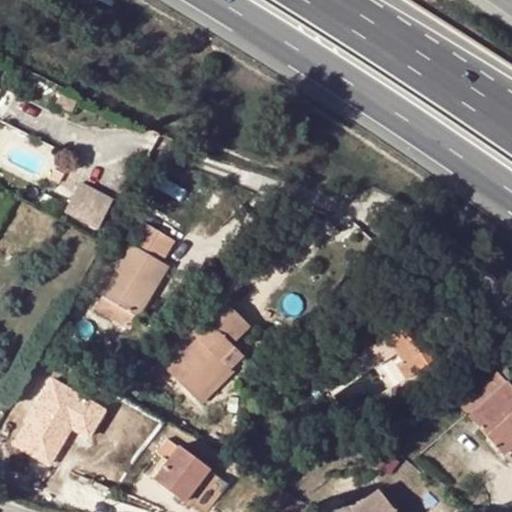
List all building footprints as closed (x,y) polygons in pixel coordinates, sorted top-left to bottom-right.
[(81,97),(65,89),(60,101),(75,110),(81,97)] [(110,197),(80,179),(63,207),(93,225),(110,197)] [(14,199),(0,191),(0,220),(2,222),(14,199)] [(131,243),(99,293),(103,295),(137,317),(168,267),(131,243)] [(137,317),(103,295),(95,309),(129,330),(137,317)] [(198,402),(227,371),(219,365),(232,350),(230,347),(248,328),(221,302),(189,335),(196,341),(167,372),(198,402)] [(417,324),(414,320),(389,337),(403,360),(397,364),(407,378),(439,358),(417,324)] [(240,358),(232,350),(219,365),(227,371),(240,358)] [(511,385),(494,364),(461,393),(475,410),(471,414),(505,453),(511,446),(511,385)] [(179,444),(154,477),(185,501),(210,469),(179,444)] [(396,511),(380,489),(349,511),(396,511)]
